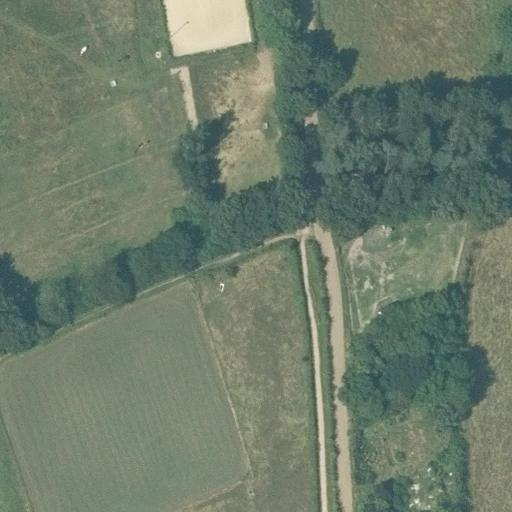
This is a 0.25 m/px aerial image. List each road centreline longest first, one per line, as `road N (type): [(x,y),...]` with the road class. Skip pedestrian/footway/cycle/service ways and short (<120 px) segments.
road 1 (unclassified): [(304,0),(347,511)]
road 2 (track): [(0,364),(321,224)]
